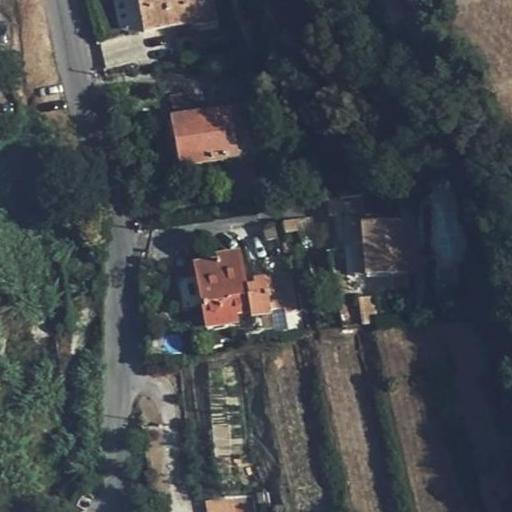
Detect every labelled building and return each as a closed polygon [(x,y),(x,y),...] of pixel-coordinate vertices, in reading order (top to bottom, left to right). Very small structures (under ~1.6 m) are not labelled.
[(138,0),(146,34),(193,24),(187,0),(138,0)] [(210,0),(187,0),(193,24),(194,29),(215,25),(210,0)] [(218,76),(224,110),(230,109),(236,139),(244,138),(243,130),(260,127),(254,94),(246,82),(227,74),(218,76)] [(172,97),(176,119),(194,116),(188,94),(172,97)] [(194,116),(176,119),(170,120),(179,172),(240,160),(236,139),(230,109),(224,110),(194,116)] [(365,213),(362,196),(329,202),(332,217),(365,213)] [(296,234),(294,221),(282,223),(285,235),(296,234)] [(350,224),(352,247),(364,246),(367,279),(389,276),(409,275),(405,221),(350,224)] [(354,280),(367,279),(364,246),(352,247),(354,280)] [(252,314),(246,282),(240,255),(219,258),(219,263),(196,267),(197,277),(176,281),(183,312),(204,309),(208,330),(237,326),(237,317),(252,314)] [(255,280),(263,319),(273,317),(273,311),(282,309),(288,335),(302,331),(292,273),(255,280)] [(410,290),(409,275),(389,276),(389,292),(410,290)] [(253,321),(263,319),(255,280),(246,282),(252,314),(253,321)] [(359,300),(362,328),(375,327),(371,299),(359,300)] [(255,511),(253,496),(226,497),(206,501),(207,511),(255,511)]
